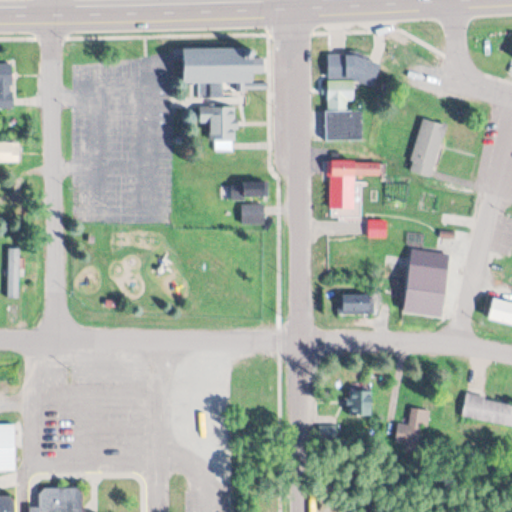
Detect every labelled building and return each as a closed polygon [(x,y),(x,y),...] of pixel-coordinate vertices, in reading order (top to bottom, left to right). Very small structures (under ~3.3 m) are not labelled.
[(319,52),(335,52),(338,51),(349,52),(358,56),(370,61),(363,81),(353,77),(337,74),(336,76),(319,74),(319,52)] [(0,108),(12,109),(12,63),(0,62),(0,108)] [(198,98),(222,98),(222,83),(254,82),(253,64),(184,66),(185,84),(198,84),(198,98)] [(200,123),(212,123),(211,151),(235,151),(235,107),(200,106),(200,123)] [(315,109),(351,108),(352,137),(316,138),(315,109)] [(431,178),(446,125),(422,118),(408,171),(431,178)] [(0,162),(19,162),(19,142),(0,142),(0,162)] [(381,161),(328,161),(328,177),(381,177),(381,161)] [(268,199),(268,183),(230,183),(230,199),(268,199)] [(333,202),(356,202),(356,210),(369,210),(369,204),(383,204),(383,184),(333,184),(333,202)] [(241,225),(265,225),(265,205),(241,205),(241,225)] [(385,237),(385,223),(370,223),(370,237),(385,237)] [(7,250),(7,298),(18,298),(18,250),(7,250)] [(404,313),(443,318),(450,255),(411,250),(404,313)] [(341,314),(375,314),(375,295),(341,295),(341,314)] [(511,302),(495,298),(489,318),(511,324),(511,302)] [(462,417),(511,426),(511,402),(466,394),(462,417)] [(423,426),(427,426),(430,409),(412,406),(409,425),(398,423),(395,440),(420,444),(423,426)] [(0,511),(0,411),(18,411),(18,476),(0,476),(0,487),(13,487),(13,502),(12,511),(29,511),(30,485),(68,485),(81,495),(81,511),(0,511)]
